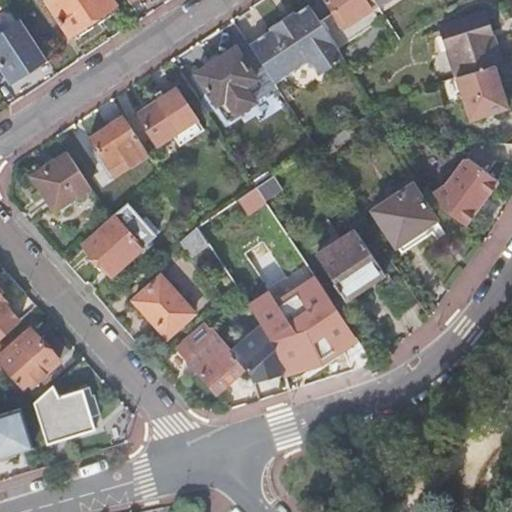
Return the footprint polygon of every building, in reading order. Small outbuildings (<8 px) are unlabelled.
[(112,0),(46,0),(69,35),(83,25),(87,31),(119,10),(112,0)] [(331,13),(318,21),(336,48),(350,39),(378,20),(373,12),(379,8),(377,5),(373,0),(323,0),(331,13)] [(318,21),(308,5),(294,14),(293,11),(268,28),(269,30),(248,44),(274,83),(308,60),(313,68),(318,75),(343,58),(336,48),(318,21)] [(0,12),(0,27),(17,17),(11,6),(0,12)] [(493,63),(499,61),(484,12),(440,27),(444,41),(455,76),(493,63)] [(20,20),(0,33),(0,64),(11,81),(46,58),(20,20)] [(248,44),(245,40),(196,73),(226,119),(254,101),(244,85),(266,71),(248,44)] [(507,107),(493,63),(455,76),(462,97),(469,119),(507,107)] [(175,87),(136,113),(157,144),(195,118),(175,87)] [(148,154),(123,115),(90,138),(109,167),(126,156),(131,165),(148,154)] [(89,185),(67,152),(31,175),(53,208),(89,185)] [(444,184),(431,192),(443,211),(464,225),(476,207),(483,197),(495,179),(466,157),(462,158),(444,184)] [(273,176),(256,187),(265,200),(281,189),(273,176)] [(411,183),(372,209),(395,245),(435,218),(411,183)] [(256,187),(239,198),(247,212),(265,200),(256,187)] [(117,212),(149,243),(160,232),(128,201),(117,212)] [(112,214),(110,216),(81,242),(110,275),(142,247),(112,214)] [(208,245),(196,226),(181,239),(194,255),(208,245)] [(354,229),(315,255),(345,300),(384,275),(354,229)] [(159,275),(132,299),(166,337),(193,313),(159,275)] [(416,300),(400,276),(378,290),(394,314),(416,300)] [(269,293),(249,306),(260,324),(275,349),(284,375),(285,378),(324,367),(357,344),(314,278),(276,304),(269,293)] [(205,324),(177,348),(217,394),(245,369),(229,352),(205,324)] [(251,375),(254,383),(284,375),(275,349),(260,324),(229,352),(245,369),(251,375)] [(29,328),(0,353),(0,360),(22,385),(28,380),(31,384),(58,359),(29,328)] [(52,385),(32,402),(46,443),(79,433),(93,429),(91,422),(98,421),(88,387),(61,395),(60,394),(56,395),(52,385)] [(0,456),(2,456),(30,447),(19,409),(0,414),(0,456)]
